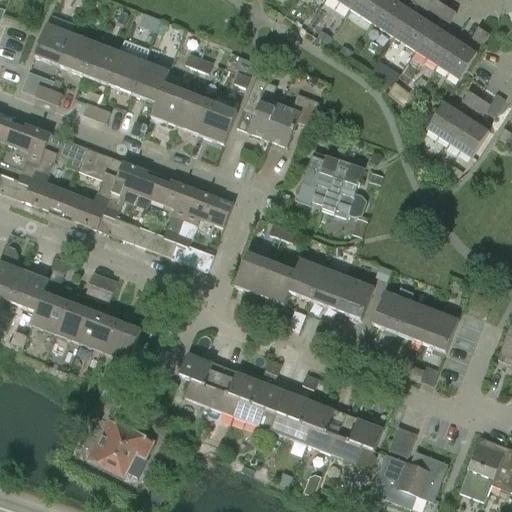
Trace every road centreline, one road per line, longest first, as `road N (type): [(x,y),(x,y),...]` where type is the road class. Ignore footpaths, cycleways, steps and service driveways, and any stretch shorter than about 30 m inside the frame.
road 1 (residential): [(216,304),(252,213),(246,194),(0,97)]
road 2 (residential): [(460,418),(211,322),(216,304)]
road 3 (residential): [(216,304),(0,221)]
